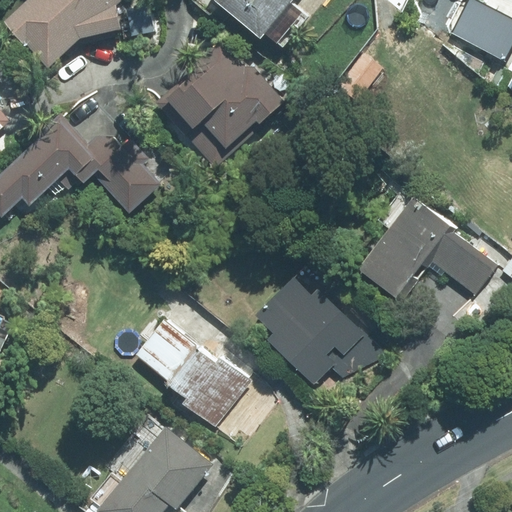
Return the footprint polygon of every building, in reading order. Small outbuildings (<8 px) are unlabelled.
[(30,0),(8,21),(30,45),(34,41),(56,64),(70,52),(72,55),(83,44),(120,36),(119,30),(128,28),(122,3),(125,0),(30,0)] [(300,0),(223,0),(271,37),(300,0)] [(511,21),(468,0),(466,0),(450,33),(505,60),(511,46),(511,21)] [(157,99),(222,166),(292,98),(260,66),(251,64),(225,38),(194,69),(191,67),(157,99)] [(0,134),(15,121),(0,105),(0,134)] [(69,116),(0,179),(0,209),(8,219),(31,198),(38,205),(65,179),(73,188),(88,175),(93,182),(101,175),(135,212),(165,185),(147,165),(153,159),(136,140),(128,147),(119,137),(101,136),(93,143),(69,116)] [(499,263),(456,228),(459,225),(419,193),(362,265),(402,297),(432,259),(474,293),(499,263)] [(320,292),(303,274),(262,312),(280,330),(273,337),(317,383),(370,333),(326,287),(320,292)] [(0,338),(1,339),(12,317),(8,314),(9,312),(0,307),(0,338)] [(218,426),(253,380),(225,359),(222,363),(166,319),(139,354),(193,396),(188,403),(218,426)] [(183,508),(220,463),(174,426),(130,480),(120,471),(96,500),(106,508),(104,511),(170,511),(177,503),(183,508)]
